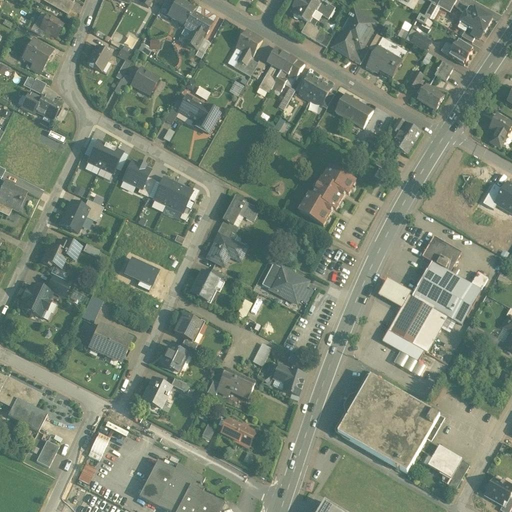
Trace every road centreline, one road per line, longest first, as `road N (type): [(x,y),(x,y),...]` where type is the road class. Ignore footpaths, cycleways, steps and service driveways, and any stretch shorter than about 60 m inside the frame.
road 1 (residential): [(92,114),(218,187),(117,412)]
road 2 (secondary): [(446,133),(374,259),(307,428)]
road 3 (residential): [(92,114),(0,313)]
road 4 (residential): [(446,133),(260,32)]
road 5 (residential): [(117,412),(283,499)]
road 6 (residential): [(458,509),(307,428)]
road 7 (residential): [(94,0),(71,76),(92,114)]
road 8 (secondary): [(511,32),(446,133)]
road 9 (residential): [(99,403),(48,511)]
